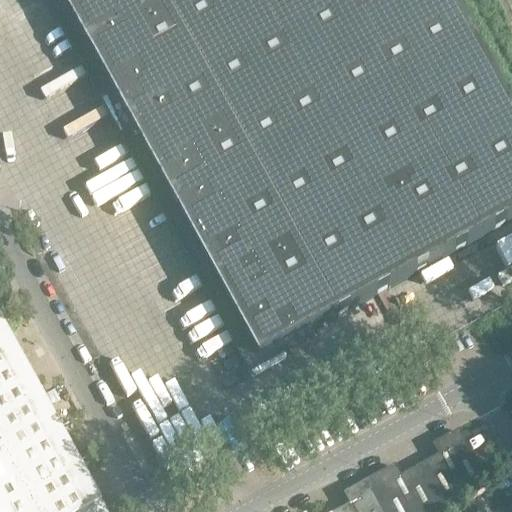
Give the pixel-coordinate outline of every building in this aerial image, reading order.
[(511,223),(511,112),(450,0),(55,0),(141,153),(137,155),(152,183),(156,181),(257,363),(511,223)] [(105,511),(0,320),(0,511),(105,511)] [(451,511),(489,491),(458,434),(432,448),(439,462),(421,473),(442,511),(451,511)] [(394,469),(368,483),(383,511),(442,511),(421,473),(402,483),(394,469)] [(383,511),(368,483),(342,497),(350,511),(348,511),(383,511)]
